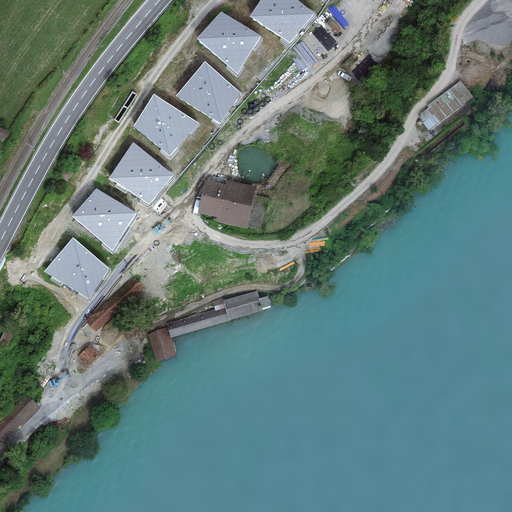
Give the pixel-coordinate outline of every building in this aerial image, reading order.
[(288,0),(265,0),(252,20),(288,47),(312,20),(288,0)] [(221,19),(200,46),(236,78),(259,44),(221,19)] [(206,69),(179,100),(220,129),(239,99),(206,69)] [(424,121),(437,136),(480,100),(468,85),(424,121)] [(155,101),(135,130),(169,163),(196,130),(155,101)] [(133,148),(111,183),(149,209),(172,181),(133,148)] [(68,179),(76,184),(87,170),(79,164),(68,179)] [(207,222),(255,232),(264,191),(216,181),(207,222)] [(97,195),(70,224),(114,256),(133,225),(97,195)] [(73,245),(46,273),(89,305),(108,275),(73,245)] [(136,276),(87,320),(97,332),(146,287),(136,276)] [(265,315),(258,290),(223,300),(230,325),(265,315)] [(149,326),(146,321),(138,326),(142,331),(149,326)] [(148,342),(156,368),(184,359),(175,333),(148,342)] [(97,356),(90,348),(80,356),(86,364),(97,356)] [(0,444),(36,408),(26,398),(0,423),(0,444)]
